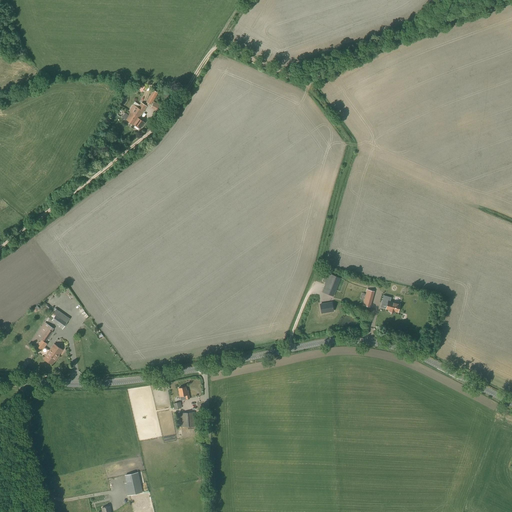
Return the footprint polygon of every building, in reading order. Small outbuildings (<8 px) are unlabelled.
[(151,105),(158,93),(153,90),(146,102),(147,102),(146,104),(147,105),(148,103),(151,105)] [(157,111),(160,105),(154,101),(150,107),(157,111)] [(128,111),(130,112),(139,118),(146,106),(141,103),(137,108),(133,104),(128,111)] [(138,118),(139,118),(130,112),(128,115),(125,113),(122,117),(132,124),(140,129),(144,122),(138,118)] [(326,285),(323,293),(333,297),(340,278),(329,273),(327,278),(324,277),(322,281),(325,282),(324,284),(326,285)] [(371,299),(374,291),(367,290),(365,297),(371,299)] [(384,295),(381,303),(387,304),(386,308),(385,309),(389,310),(389,311),(393,312),(394,311),(398,312),(400,303),(390,300),(391,297),(384,295)] [(321,313),(326,312),(333,310),(331,302),(320,304),(321,313)] [(62,330),(67,323),(56,315),(51,321),(59,326),(58,327),(62,330)] [(45,322),(36,335),(31,342),(42,350),(45,347),(47,344),(45,342),(52,332),(54,329),(46,323),(45,322)] [(52,365),(63,349),(54,344),(43,359),(52,365)] [(186,390),(185,387),(178,388),(180,396),(181,400),(189,398),(187,390),(186,390)] [(193,412),(193,408),(186,408),(186,412),(180,413),(181,427),(195,426),(194,412),(193,412)] [(128,495),(140,493),(136,473),(124,476),(128,495)]
